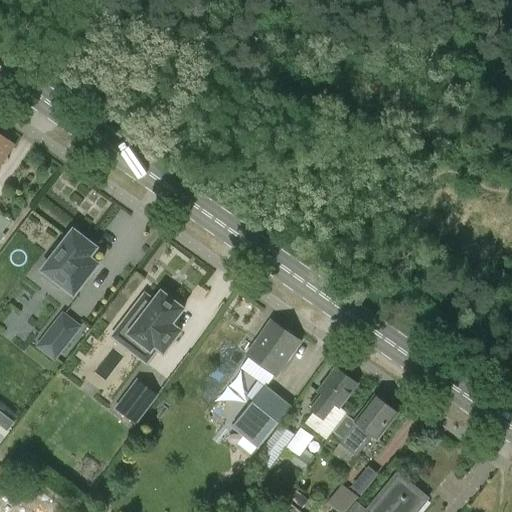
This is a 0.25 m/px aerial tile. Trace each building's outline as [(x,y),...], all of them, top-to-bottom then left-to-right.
[(0,166),(15,146),(0,135),(0,166)] [(0,215),(0,227),(5,230),(9,220),(0,215)] [(96,249),(74,231),(62,246),(59,243),(49,256),(52,259),(42,272),(45,274),(43,278),(59,290),(61,286),(74,296),(98,265),(89,258),(96,249)] [(151,352),(155,348),(157,349),(164,355),(181,332),(172,325),(184,310),(161,292),(154,302),(145,295),(119,328),(151,352)] [(63,315),(47,336),(63,348),(79,328),(63,315)] [(247,356),(277,377),(301,342),(271,321),(247,356)] [(318,392),(322,396),(301,424),(325,443),(347,414),(340,408),(358,384),(337,368),(318,392)] [(244,371),(228,401),(238,406),(254,377),(244,371)] [(258,449),(291,408),(265,387),(232,427),(258,449)] [(375,397),(369,405),(355,423),(346,417),(334,433),(344,440),(333,454),(348,466),(355,456),(357,458),(374,437),(379,441),(389,428),(387,426),(397,414),(375,397)] [(145,417),(125,402),(117,412),(137,428),(145,417)] [(5,418),(0,423),(0,426),(6,431),(12,424),(5,418)] [(258,458),(270,468),(296,434),(283,425),(258,458)] [(307,468),(315,459),(306,451),(298,461),(307,468)] [(349,485),(358,494),(377,474),(367,465),(349,485)] [(343,486),(327,505),(336,511),(417,511),(428,499),(397,474),(366,511),(358,505),(361,501),(343,486)] [(308,501),(294,490),(287,499),(301,510),(308,501)] [(299,511),(285,500),(275,511),(299,511)]
